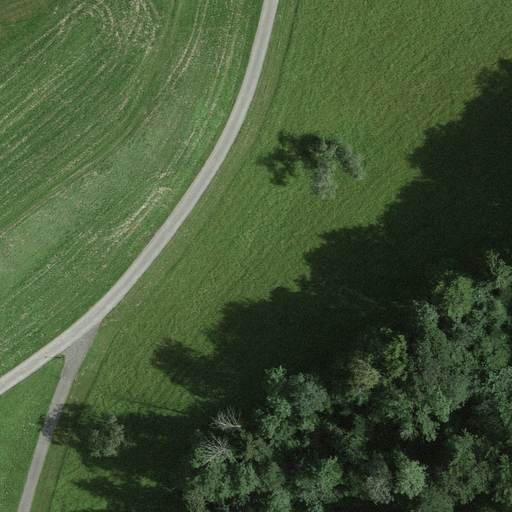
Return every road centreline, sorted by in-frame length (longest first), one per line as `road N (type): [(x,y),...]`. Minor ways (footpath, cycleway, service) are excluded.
road 1 (track): [(84,327),(218,159),(249,87),(272,0)]
road 2 (track): [(23,511),(84,327)]
